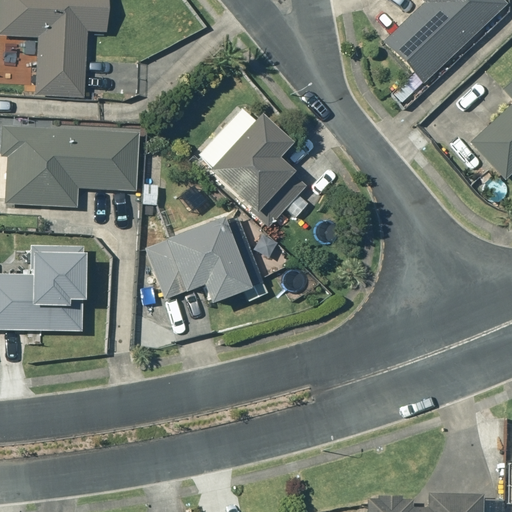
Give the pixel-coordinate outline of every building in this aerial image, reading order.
[(99,0),(0,0),(0,36),(30,39),(27,94),(75,97),(78,33),(97,34),(99,0)] [(415,0),(418,3),(375,44),(415,86),(499,5),(494,0),(415,0)] [(511,76),(496,91),(508,104),(464,145),(497,181),(511,166),(511,76)] [(267,161),(280,146),(247,117),(197,173),(260,229),(296,189),(267,161)] [(185,137),(170,123),(157,136),(172,151),(185,137)] [(0,158),(1,159),(0,178),(0,205),(69,209),(70,190),(128,193),(131,135),(0,128),(0,158)] [(484,169),(467,151),(456,161),(473,179),(484,169)] [(140,186),(138,206),(152,207),(153,187),(140,186)] [(137,251),(155,300),(187,289),(194,309),(254,287),(228,218),(137,251)] [(4,277),(0,277),(0,342),(70,346),(74,264),(29,262),(27,311),(3,310),(4,277)] [(297,272),(280,284),(293,303),(310,291),(297,272)] [(405,498),(406,493),(384,493),(384,497),(372,497),(372,511),(487,511),(488,491),(434,491),(434,505),(416,505),(416,498),(405,498)]
